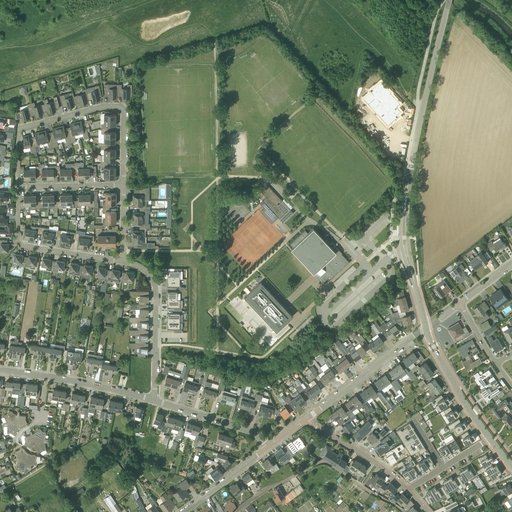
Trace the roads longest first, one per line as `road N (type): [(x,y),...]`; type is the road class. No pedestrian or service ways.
road 1 (residential): [(17,188),(16,131),(105,108),(124,112),(123,187)]
road 2 (residential): [(237,511),(321,464),(399,511)]
road 3 (tertiary): [(408,179),(449,0)]
road 4 (residential): [(123,264),(23,247),(16,238),(17,188)]
road 5 (residential): [(155,402),(151,279),(123,264)]
road 6 (tertiary): [(303,421),(426,329)]
road 7 (residential): [(410,493),(303,421)]
road 8 (tertiary): [(490,439),(426,329)]
road 9 (residential): [(267,449),(231,424),(155,402)]
